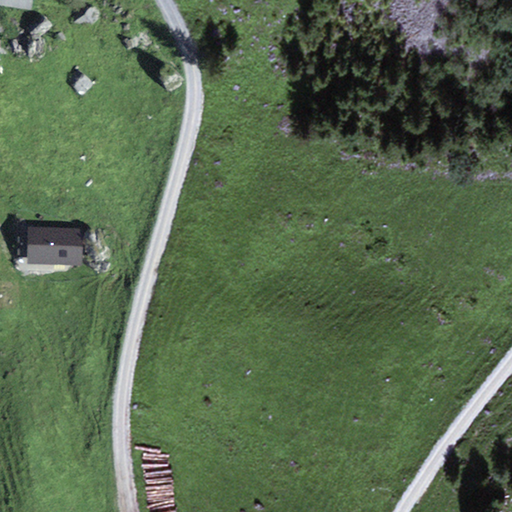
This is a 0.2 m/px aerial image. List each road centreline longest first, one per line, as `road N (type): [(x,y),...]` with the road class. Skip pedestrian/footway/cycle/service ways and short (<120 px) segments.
road 1 (track): [(133,511),(125,437),(135,350),(198,92),(191,51),(166,0)]
road 2 (track): [(511,366),(407,511)]
